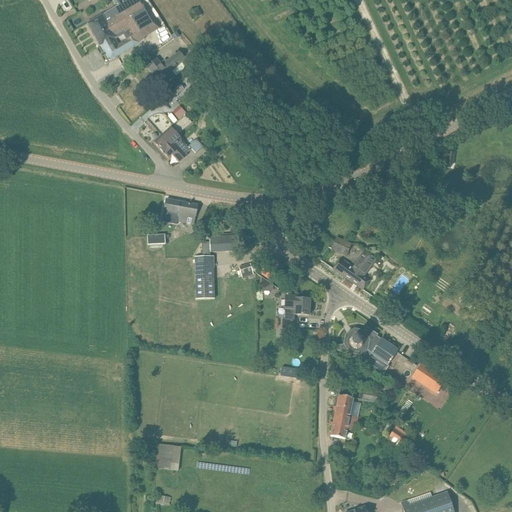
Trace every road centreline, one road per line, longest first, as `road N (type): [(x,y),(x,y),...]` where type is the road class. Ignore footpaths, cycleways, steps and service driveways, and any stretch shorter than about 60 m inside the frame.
road 1 (tertiary): [(267,201),(322,191),(376,168),(511,91)]
road 2 (residential): [(173,186),(112,112),(44,0)]
road 3 (unclassified): [(330,511),(321,438),(328,313),(339,290)]
road 4 (tertiary): [(511,403),(339,290)]
road 5 (tertiary): [(173,186),(0,154)]
road 6 (tertiary): [(339,290),(271,233),(267,201)]
